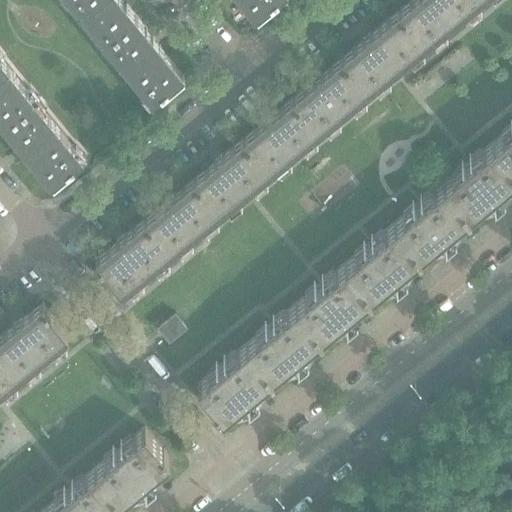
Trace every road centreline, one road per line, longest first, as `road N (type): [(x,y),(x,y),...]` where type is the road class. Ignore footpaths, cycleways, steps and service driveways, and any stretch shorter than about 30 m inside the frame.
road 1 (secondary): [(511,268),(245,487)]
road 2 (residential): [(43,244),(245,487)]
road 3 (secondary): [(278,511),(511,320)]
road 4 (residential): [(246,78),(43,244)]
road 5 (residential): [(343,0),(246,78)]
